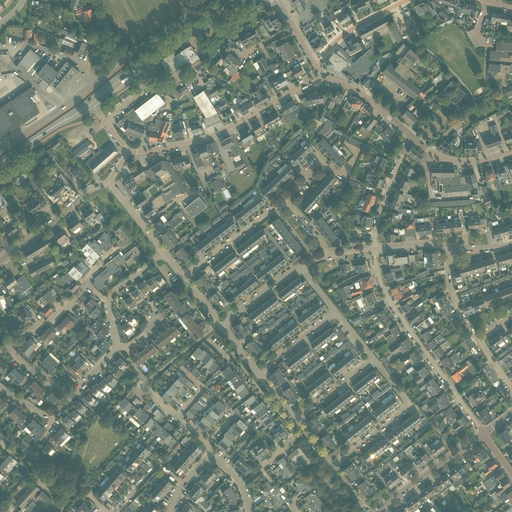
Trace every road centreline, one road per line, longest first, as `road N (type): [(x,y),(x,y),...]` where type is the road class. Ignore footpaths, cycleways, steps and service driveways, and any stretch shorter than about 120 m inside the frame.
road 1 (residential): [(374,250),(389,303),(482,434)]
road 2 (residential): [(127,150),(207,137),(318,75)]
road 3 (residential): [(69,398),(7,349),(88,283)]
road 4 (residential): [(373,511),(482,434)]
road 5 (residential): [(0,261),(107,182)]
road 6 (residential): [(183,277),(287,201)]
road 7 (residential): [(409,134),(374,250)]
